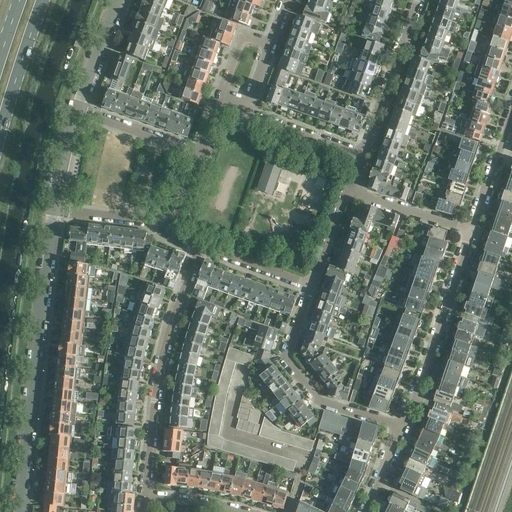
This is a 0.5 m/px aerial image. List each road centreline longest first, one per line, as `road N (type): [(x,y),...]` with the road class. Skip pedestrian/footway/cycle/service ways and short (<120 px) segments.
road 1 (tertiary): [(20,511),(52,206)]
road 2 (residential): [(147,492),(160,364),(199,250)]
road 3 (residential): [(403,426),(317,398),(286,358),(312,288)]
road 4 (residential): [(403,426),(470,232)]
road 5 (residential): [(362,144),(415,0)]
road 6 (primary): [(0,130),(42,0)]
road 7 (residential): [(199,150),(73,106)]
road 8 (residential): [(470,232),(346,189)]
road 9 (residential): [(470,232),(511,108)]
road 10 (residential): [(173,222),(52,206)]
road 11 (residential): [(362,144),(248,106)]
